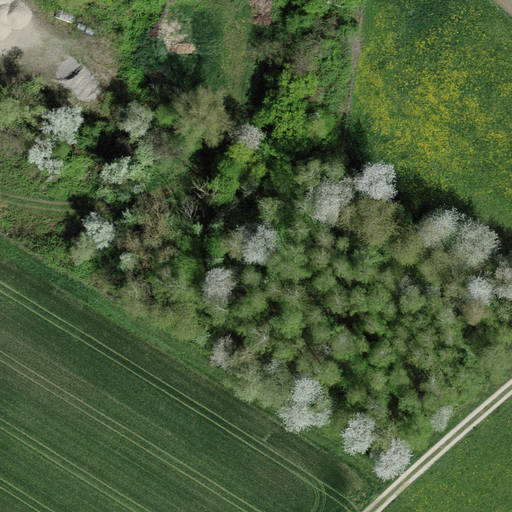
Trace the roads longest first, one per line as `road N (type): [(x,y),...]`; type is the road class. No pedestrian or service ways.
road 1 (track): [(0,193),(41,204),(135,202),(210,168),(227,126),(227,70)]
road 2 (track): [(370,511),(511,386)]
